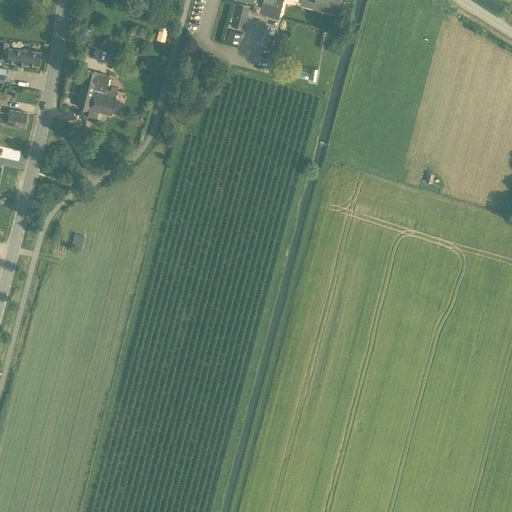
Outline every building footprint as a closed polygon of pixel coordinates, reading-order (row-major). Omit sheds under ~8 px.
[(337,14),(340,0),(243,0),(253,2),(253,0),(264,0),(261,13),(279,18),(283,0),(301,0),(301,2),(303,2),(302,5),(337,14)] [(244,29),(250,5),(237,2),(231,26),(244,29)] [(157,39),(165,41),(169,26),(161,24),(157,39)] [(227,41),(240,45),(242,33),(229,30),(229,33),(225,33),(224,40),(227,41)] [(124,35),(121,47),(129,49),(132,37),(124,35)] [(29,51),(28,49),(24,48),(21,50),(8,48),(6,61),(14,62),(38,66),(40,53),(29,51)] [(88,69),(78,106),(111,115),(118,90),(112,88),(111,91),(106,90),(109,75),(97,73),(97,72),(88,69)] [(9,114),(0,112),(0,124),(7,125),(25,128),(27,113),(10,110),(9,114)] [(72,245),(81,248),(84,236),(75,233),(72,245)]
